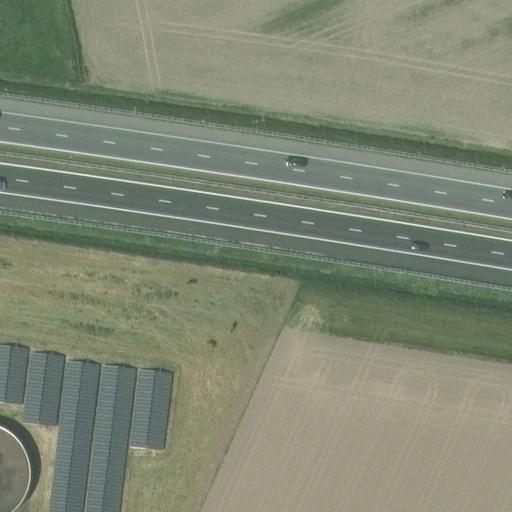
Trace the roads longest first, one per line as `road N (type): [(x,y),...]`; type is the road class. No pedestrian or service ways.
road 1 (motorway): [(511,207),(0,126)]
road 2 (motorway): [(0,179),(511,258)]
